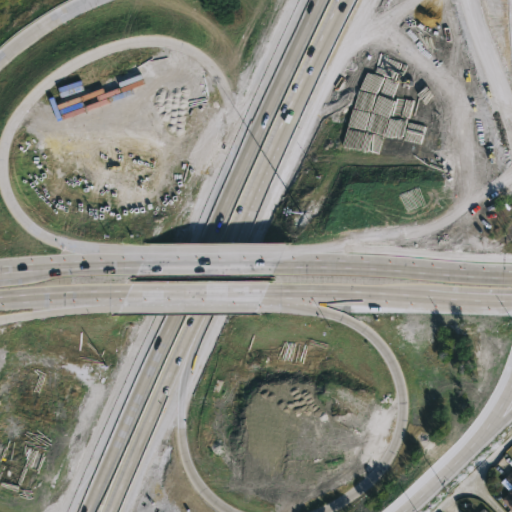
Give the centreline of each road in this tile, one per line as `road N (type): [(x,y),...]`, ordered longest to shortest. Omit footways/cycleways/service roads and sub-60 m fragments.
road 1 (motorway): [(227,179),(101,459)]
road 2 (motorway): [(195,335),(296,98)]
road 3 (motorway): [(310,0),(227,179)]
road 4 (motorway): [(111,511),(195,335)]
road 5 (secondary): [(398,511),(473,443),(511,379)]
road 6 (primary): [(264,294),(425,297)]
road 7 (primary): [(425,267),(274,262)]
road 8 (motorway): [(511,138),(471,0)]
road 9 (primary): [(126,294),(264,294)]
road 10 (primary): [(142,261),(9,268)]
road 11 (primary): [(274,262),(142,261)]
road 12 (primary): [(0,301),(126,294)]
